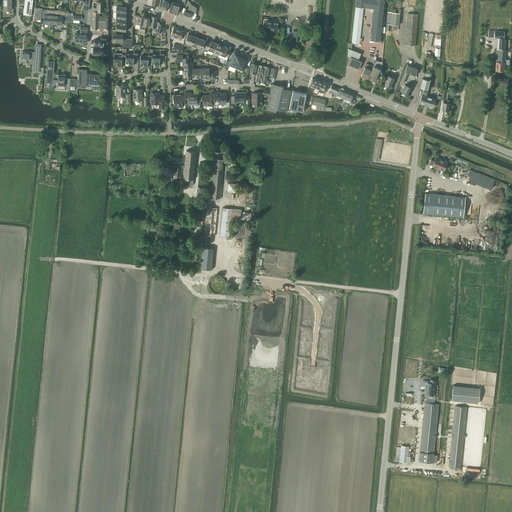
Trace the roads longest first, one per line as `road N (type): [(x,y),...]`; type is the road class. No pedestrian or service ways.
road 1 (unclassified): [(378,511),(422,117)]
road 2 (track): [(401,293),(214,272),(225,158)]
road 3 (unknown): [(413,171),(472,190),(486,207),(479,231),(409,216)]
road 4 (tertiary): [(318,74),(167,14)]
road 5 (track): [(214,272),(56,259)]
